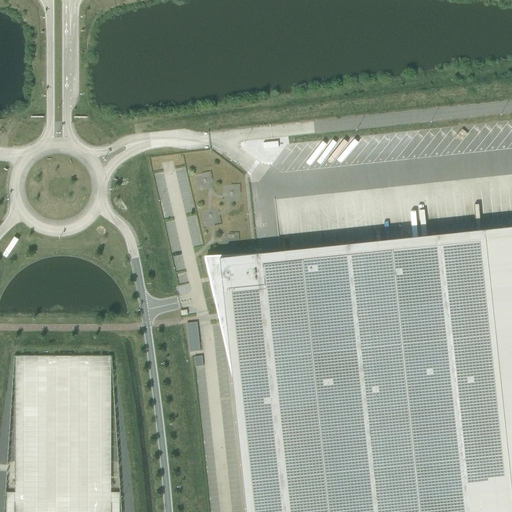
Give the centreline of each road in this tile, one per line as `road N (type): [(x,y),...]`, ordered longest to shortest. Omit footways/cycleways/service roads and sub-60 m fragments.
road 1 (unclassified): [(168,511),(130,244),(99,209)]
road 2 (unclassified): [(48,0),(50,144)]
